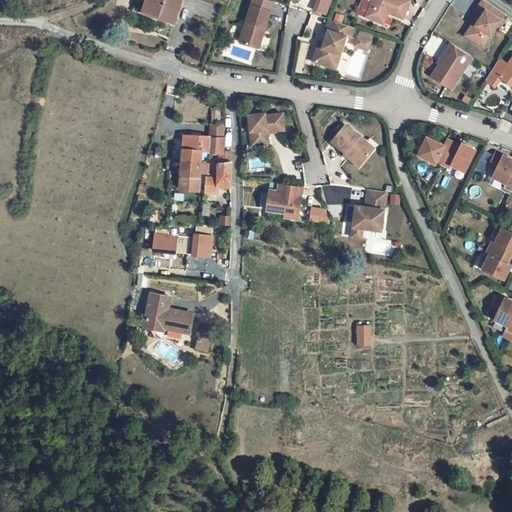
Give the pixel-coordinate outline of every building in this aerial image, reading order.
[(175,24),(182,0),(146,0),(142,13),(175,24)] [(326,14),(331,0),(314,0),(312,9),(326,14)] [(410,0),(372,0),(366,15),(382,21),(387,10),(389,11),(403,17),(410,0)] [(506,15),(484,0),(483,0),(475,13),(482,17),(476,26),(468,37),(483,47),(506,15)] [(271,10),(252,5),(240,42),(259,48),(263,35),(261,35),(262,30),(264,31),(271,10)] [(330,18),(326,28),(329,29),(325,41),(323,46),(319,44),(314,60),(332,66),(337,51),(341,52),(347,34),(352,36),(355,26),(330,18)] [(476,26),(474,24),(466,36),(468,37),(476,26)] [(358,35),(355,46),(364,49),(367,38),(371,39),(374,31),(361,27),(358,35)] [(473,57),(451,43),(446,52),(447,53),(433,77),(452,89),(473,57)] [(341,52),(337,51),(332,66),(337,67),(341,52)] [(493,69),(486,81),(492,85),(497,84),(501,78),(509,84),(511,84),(511,59),(508,66),(499,60),(493,69)] [(264,114),(248,116),(252,142),(264,141),(262,131),(266,130),(267,132),(284,130),(282,113),(265,116),(264,114)] [(212,125),(211,137),(212,137),(224,138),(224,125),(212,125)] [(367,143),(345,125),(331,141),(345,153),(346,152),(350,155),(348,157),(359,167),(371,152),(364,146),(367,143)] [(211,137),(184,136),(182,161),(201,163),(202,152),(211,153),(212,137),(211,137)] [(224,138),(212,137),(211,153),(219,154),(223,154),(223,151),(225,138),(224,138)] [(444,146),(427,138),(418,155),(436,163),(437,161),(444,164),(453,145),(446,142),(444,146)] [(374,149),(367,143),(364,146),(371,152),(374,149)] [(459,148),(453,145),(444,164),(451,168),(452,165),(466,172),(476,150),(462,143),(461,146),(459,148)] [(218,163),(232,161),(232,152),(223,151),(223,154),(219,154),(218,163)] [(496,169),(503,156),(495,152),(489,165),(496,169)] [(511,159),(503,155),(503,156),(496,169),(492,177),(506,183),(505,186),(511,190),(511,189),(511,159)] [(181,176),(179,191),(199,192),(200,178),(206,178),(206,176),(207,169),(209,167),(218,163),(211,165),(201,165),(201,163),(182,161),(181,176)] [(219,194),(220,185),(232,186),(232,161),(218,163),(218,178),(206,176),(206,178),(205,193),(219,194)] [(207,169),(206,176),(218,178),(218,163),(209,167),(207,169)] [(302,187),(272,182),(269,201),(271,201),(270,210),(277,212),(277,210),(286,212),(285,217),(298,219),(300,201),(298,198),(299,195),(301,196),(302,187)] [(355,213),(349,212),(347,220),(354,220),(353,227),(363,228),(381,231),(387,192),(368,189),(365,207),(356,206),(355,209),(355,213)] [(391,195),(390,202),(399,203),(400,196),(391,195)] [(361,238),(363,228),(353,227),(351,237),(361,238)] [(494,240),(490,247),(509,257),(511,251),(511,232),(503,228),(496,242),(494,240)] [(153,230),(151,250),(186,255),(189,235),(153,230)] [(191,255),(212,256),(212,233),(192,232),(191,255)] [(509,257),(490,247),(487,254),(490,256),(483,269),(504,279),(511,265),(506,263),(509,257)] [(171,297),(152,294),(145,327),(164,331),(165,329),(190,334),(194,314),(169,309),(171,297)] [(511,300),(505,297),(495,318),(509,324),(507,327),(511,329),(511,300)] [(371,344),(371,324),(356,324),(356,344),(371,344)] [(215,329),(201,325),(198,335),(200,335),(212,339),(215,329)] [(212,339),(200,335),(199,338),(202,339),(204,349),(209,351),(212,339)]
